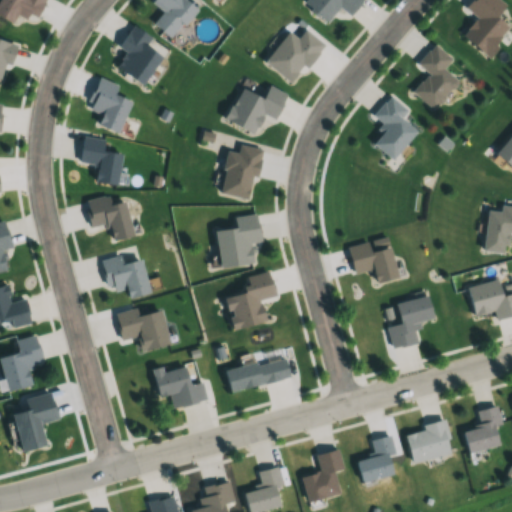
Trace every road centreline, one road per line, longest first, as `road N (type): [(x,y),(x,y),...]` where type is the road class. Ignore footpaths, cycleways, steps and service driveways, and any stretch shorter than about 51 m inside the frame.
road 1 (residential): [(0,497),(511,357)]
road 2 (residential): [(97,0),(51,78),(36,160),(115,467)]
road 3 (residential): [(347,403),(299,228),(300,168),(328,104),(416,0)]
